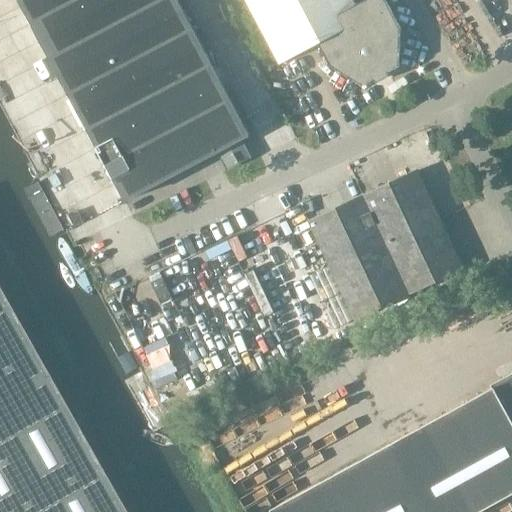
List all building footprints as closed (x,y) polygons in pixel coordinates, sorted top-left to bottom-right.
[(17,0),(48,59),(68,96),(193,30),(177,0),(17,0)] [(367,0),(356,6),(352,0),(245,0),(280,65),(318,45),(329,67),(362,88),(373,82),(377,84),(388,78),(388,74),(399,68),(401,29),(385,0),(367,0)] [(212,65),(193,30),(68,96),(87,131),(212,65)] [(212,65),(87,131),(124,202),(249,136),(249,135),(212,65)] [(386,248),(441,222),(418,173),(363,199),(386,248)] [(441,222),(386,248),(363,199),(310,224),(356,322),(464,271),(441,222)] [(489,300),(501,294),(502,293),(496,282),(483,289),(489,300)] [(123,511),(0,293),(0,511),(123,511)] [(511,379),(271,511),(482,511),(511,496),(511,379)]
